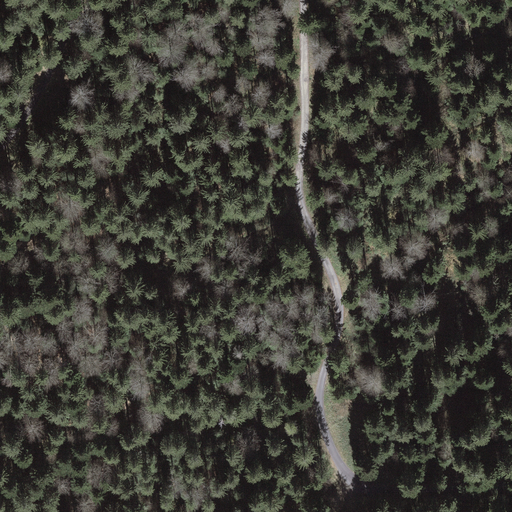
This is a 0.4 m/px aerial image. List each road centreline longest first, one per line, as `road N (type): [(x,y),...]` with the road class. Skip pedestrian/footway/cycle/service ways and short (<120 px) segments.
road 1 (track): [(303,0),(301,197),(343,307),(318,402),(329,440),(354,480),(399,490),(511,486)]
road 2 (track): [(78,0),(39,92),(0,146)]
